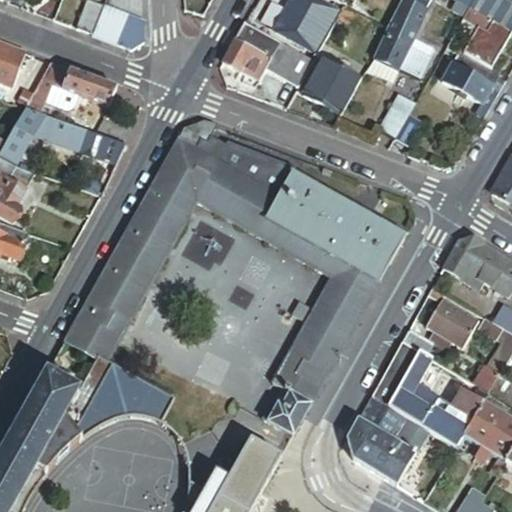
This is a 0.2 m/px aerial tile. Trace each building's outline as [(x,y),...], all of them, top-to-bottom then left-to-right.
[(335,16),(305,0),(292,0),(273,35),(313,57),(335,16)] [(328,0),(345,10),(350,12),(356,2),(351,0),(328,0)] [(383,45),(366,73),(393,86),(399,72),(420,82),(434,50),(414,41),(427,12),(426,11),(430,0),(406,0),(387,33),(383,45)] [(511,36),(511,9),(495,0),(476,0),(470,12),(511,36)] [(89,2),(77,32),(91,37),(102,10),(103,8),(89,2)] [(470,12),(458,5),(453,14),(465,20),(470,12)] [(144,28),(102,10),(91,37),(97,41),(119,50),(126,28),(144,33),(144,28)] [(371,24),(350,12),(345,10),(339,20),(365,35),(371,24)] [(493,71),(511,37),(511,36),(470,12),(465,20),(463,23),(478,31),(465,55),(493,71)] [(314,65),(245,27),(223,66),(240,76),(243,72),(260,82),(264,74),(298,93),(314,65)] [(144,47),(144,33),(126,28),(119,50),(131,54),(144,47)] [(25,56),(0,46),(0,86),(12,91),(25,56)] [(498,81),(457,59),(442,86),(483,108),(498,81)] [(303,98),(341,120),(361,83),(323,62),(303,98)] [(118,91),(51,66),(24,112),(40,118),(45,106),(51,90),(77,100),(110,112),(118,91)] [(258,86),(260,82),(243,72),(240,76),(258,86)] [(77,100),(51,90),(45,106),(66,114),(73,111),(77,100)] [(379,136),(394,145),(414,110),(399,101),(379,136)] [(40,118),(24,112),(0,155),(0,160),(16,168),(32,139),(64,150),(72,129),(40,118)] [(396,145),(407,151),(420,129),(409,123),(396,145)] [(183,134),(65,345),(95,362),(105,367),(194,207),(331,283),(272,388),(265,385),(258,398),(268,404),(273,396),(278,399),(263,424),(293,441),(405,242),(291,176),(278,199),(196,153),(202,144),(208,147),(217,130),(204,125),(183,134)] [(78,155),(86,134),(72,129),(64,150),(78,155)] [(16,168),(0,160),(0,219),(12,226),(21,211),(17,208),(34,176),(16,168)] [(511,160),(491,195),(511,208),(511,160)] [(28,237),(0,227),(0,257),(1,256),(18,263),(28,237)] [(459,246),(444,272),(461,283),(462,282),(480,293),(485,285),(494,269),(511,280),(511,264),(475,241),(459,246)] [(511,280),(494,269),(485,285),(509,299),(511,294),(511,280)] [(434,335),(449,344),(461,351),(477,325),(442,304),(426,331),(434,335)] [(511,315),(505,311),(495,329),(502,334),(511,339),(511,315)] [(495,329),(485,323),(480,332),(497,343),(499,339),(502,334),(495,329)] [(428,344),(410,333),(402,346),(426,360),(433,347),(428,344)] [(499,380),(511,359),(511,339),(502,334),(499,339),(504,343),(487,372),(484,370),(474,387),(489,396),(490,394),(499,380)] [(428,344),(433,347),(444,354),(449,344),(434,335),(428,344)] [(431,364),(426,360),(402,346),(371,401),(399,418),(409,401),(419,407),(425,397),(415,391),(431,364)] [(77,396),(62,422),(82,443),(89,438),(100,431),(112,425),(124,422),(132,421),(140,422),(150,424),(159,428),(172,404),(105,367),(95,362),(77,396)] [(77,396),(46,379),(0,461),(0,489),(18,499),(62,422),(77,396)] [(511,387),(499,380),(490,394),(511,407),(511,387)] [(484,405),(488,398),(480,392),(457,429),(466,435),(484,405)] [(409,401),(399,418),(428,436),(455,452),(463,439),(466,435),(457,429),(432,414),(437,404),(425,397),(419,407),(409,401)] [(399,418),(371,401),(347,444),(352,462),(396,489),(428,436),(399,418)] [(491,401),(487,407),(503,417),(507,411),(491,401)] [(511,454),(511,422),(503,417),(487,407),(484,405),(466,435),(463,439),(498,461),(489,475),(497,479),(505,465),(511,454)] [(62,422),(18,499),(27,504),(30,500),(31,498),(33,495),(34,493),(37,489),(39,487),(41,484),(46,478),(51,472),(59,463),(68,455),(80,445),(82,443),(62,422)] [(253,511),(281,463),(249,445),(240,461),(234,471),(227,483),(217,502),(203,495),(196,491),(187,505),(199,511),(253,511)] [(229,467),(234,471),(240,461),(234,458),(230,458),(228,460),(227,462),(226,464),(227,465),(229,467)] [(213,475),(203,495),(217,502),(227,483),(213,475)] [(196,491),(188,486),(186,502),(184,511),(199,511),(187,505),(196,491)] [(0,489),(0,511),(11,511),(18,499),(0,489)] [(476,511),(480,506),(467,498),(458,511),(476,511)] [(18,499),(11,511),(23,511),(24,510),(25,509),(26,507),(27,504),(18,499)]
